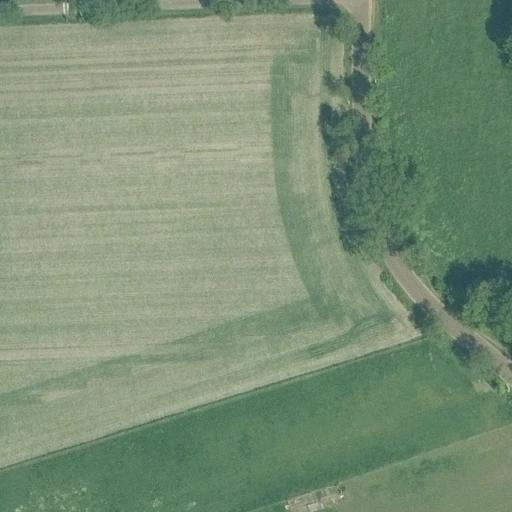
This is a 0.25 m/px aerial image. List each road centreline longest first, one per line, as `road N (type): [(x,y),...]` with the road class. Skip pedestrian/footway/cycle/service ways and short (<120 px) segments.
road 1 (unclassified): [(511,378),(420,302),(382,237),(362,143),(359,0)]
road 2 (unclassified): [(0,13),(358,0)]
